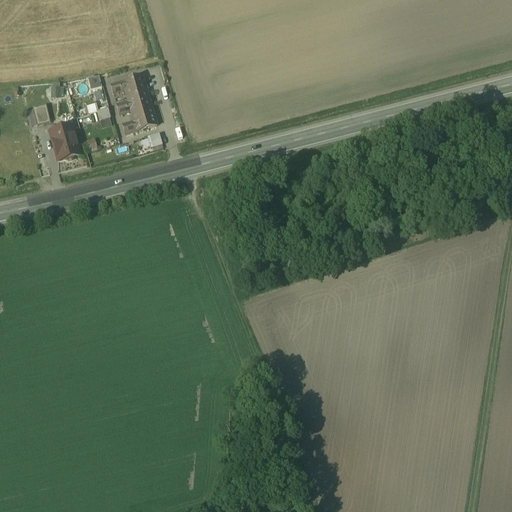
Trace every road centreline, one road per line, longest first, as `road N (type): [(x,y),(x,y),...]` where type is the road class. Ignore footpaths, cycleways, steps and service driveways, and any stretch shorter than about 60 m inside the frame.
road 1 (secondary): [(511,84),(0,214)]
road 2 (track): [(511,235),(466,511)]
